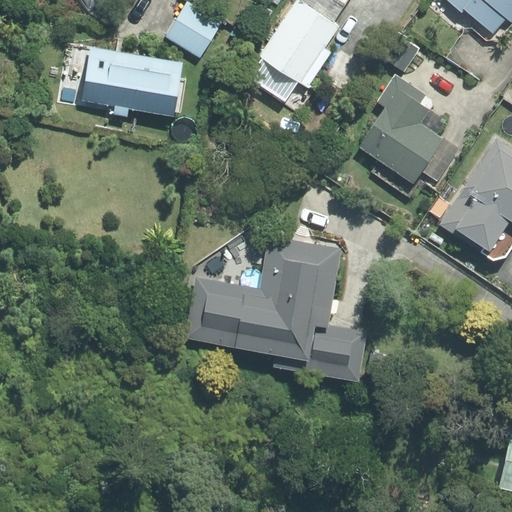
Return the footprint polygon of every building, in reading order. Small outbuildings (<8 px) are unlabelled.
[(221,21),(186,0),(164,36),(198,57),(221,21)] [(334,21),(346,3),(341,0),(297,0),(261,55),(309,87),(333,52),(325,47),(340,25),(334,21)] [(511,0),(447,0),(461,12),(464,9),(491,33),(505,17),(511,22),(511,21),(511,0)] [(405,72),(420,49),(404,37),(388,61),(405,72)] [(174,117),(183,64),(91,48),(81,102),(115,107),(113,117),(129,120),(130,110),(174,117)] [(358,147),(414,182),(442,138),(435,133),(443,122),(426,111),(429,107),(396,86),(358,147)] [(511,148),(496,138),(440,224),(489,256),(511,221),(511,220),(511,148)] [(183,340),(276,358),(274,367),(356,383),(365,334),(328,327),(342,252),(270,238),(260,291),(195,279),(183,340)] [(511,431),(500,482),(511,484),(511,431)]
